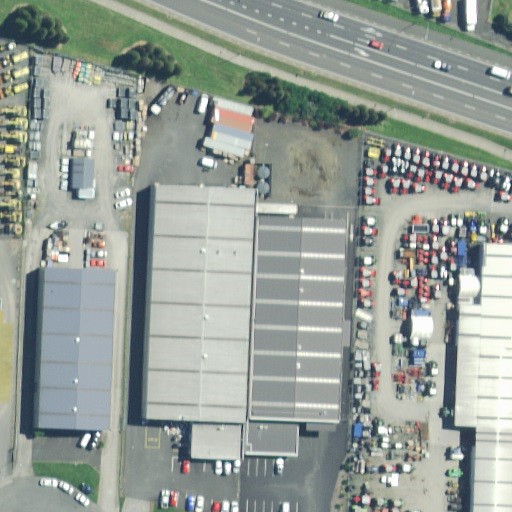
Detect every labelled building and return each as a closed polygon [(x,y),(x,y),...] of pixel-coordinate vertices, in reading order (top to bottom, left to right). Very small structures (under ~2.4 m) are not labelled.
[(93,133),(75,132),(74,148),(92,150),(93,133)] [(91,189),(93,151),(71,150),(70,188),(91,189)] [(260,194),(161,188),(149,428),(197,431),(195,464),(245,466),(260,194)] [(348,217),(261,213),(249,454),(294,456),(296,421),(337,423),(348,217)] [(511,511),(511,247),(484,247),(483,307),(461,306),(457,427),(480,428),(477,511),(511,511)] [(115,271),(44,268),(35,432),(106,436),(115,271)]
